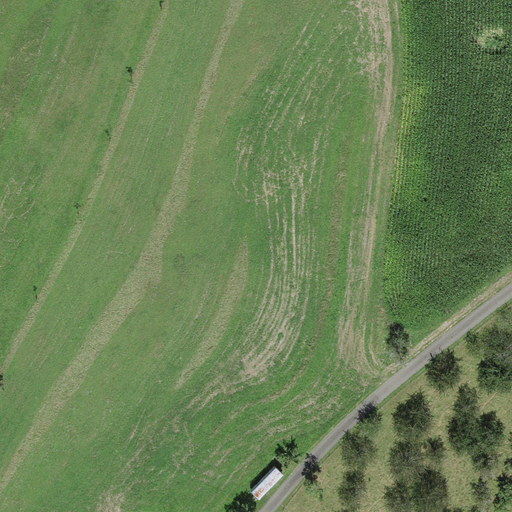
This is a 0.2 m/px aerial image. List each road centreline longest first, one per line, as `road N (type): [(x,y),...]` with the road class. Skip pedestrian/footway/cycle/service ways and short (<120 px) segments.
road 1 (track): [(395,0),(401,88),(373,273),(380,329),(401,373)]
road 2 (track): [(511,293),(401,373),(265,511)]
